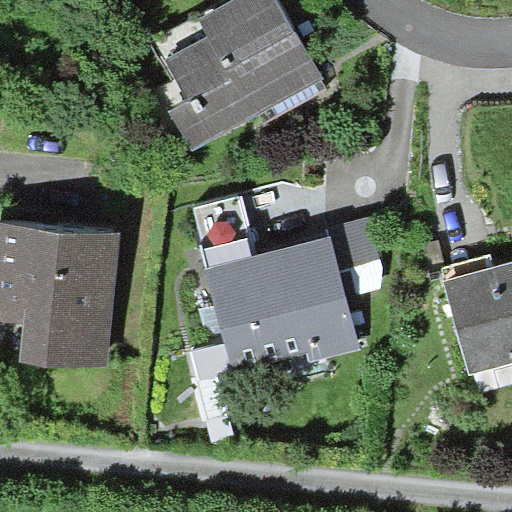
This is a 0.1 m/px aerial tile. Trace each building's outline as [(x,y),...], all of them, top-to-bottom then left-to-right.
[(259,124),(324,89),(275,0),(232,0),(215,10),(227,31),(167,64),(175,78),(140,97),(170,153),(251,109),(259,124)] [(201,248),(206,267),(250,256),(234,196),(191,207),(201,248)] [(0,311),(26,314),(22,353),(97,360),(110,229),(0,218),(0,311)] [(327,248),(209,278),(231,364),(264,356),(259,337),(301,326),(305,345),(349,334),(342,307),(357,303),(353,289),(375,283),(377,267),(365,227),(324,237),(327,248)] [(511,371),(508,357),(511,355),(511,262),(489,268),(495,291),(481,295),(478,286),(444,295),(464,368),(468,367),(475,393),(511,382),(511,371)]
